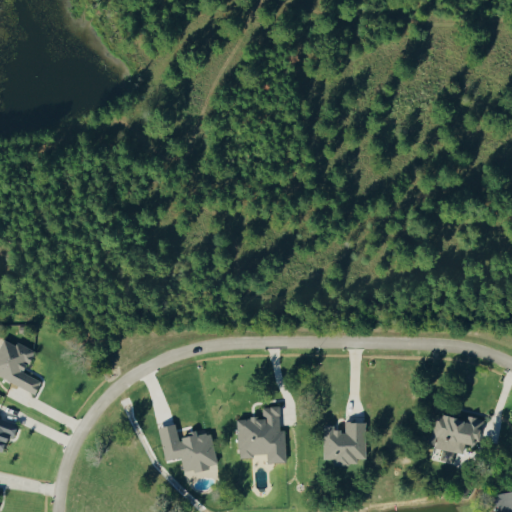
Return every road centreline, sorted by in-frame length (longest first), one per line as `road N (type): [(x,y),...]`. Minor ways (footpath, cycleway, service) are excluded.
road 1 (residential): [(126,371),(200,344),(317,341),(483,349),(511,367)]
road 2 (residential): [(58,511),(69,443),(126,371)]
